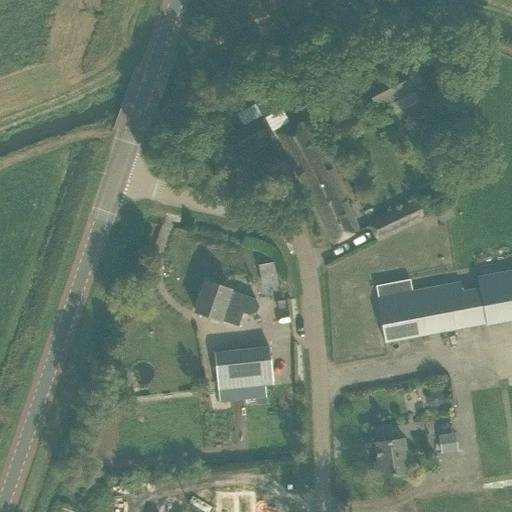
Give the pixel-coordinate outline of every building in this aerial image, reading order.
[(389,104),(397,118),(435,98),(426,80),(419,84),(413,72),(407,75),(403,67),(365,86),(378,110),(389,104)] [(219,141),(229,160),(237,156),(273,137),(271,133),(286,125),(276,106),(254,119),(255,121),(219,141)] [(277,135),(334,244),(352,235),(359,231),(304,121),(295,125),(277,135)] [(370,221),(379,240),(433,214),(426,197),(416,202),(415,199),(370,221)] [(273,264),(259,267),(263,287),(277,285),(273,264)] [(511,270),(477,277),(486,326),(511,321),(511,270)] [(196,312),(238,326),(243,313),(250,315),(257,312),(259,306),(255,299),(206,282),(196,312)] [(377,299),(385,342),(405,338),(457,331),(456,327),(455,317),(449,287),(397,295),(377,299)] [(285,299),(277,300),(278,309),(286,308),(285,299)] [(463,316),(455,317),(456,327),(465,325),(463,316)] [(214,353),(218,390),(240,387),(242,403),(266,400),(264,385),(273,384),(269,347),(218,352),(214,353)] [(375,443),(380,477),(406,474),(401,439),(392,441),(389,426),(376,428),(378,443),(375,443)] [(253,511),(254,496),(218,496),(217,511),(253,511)]
